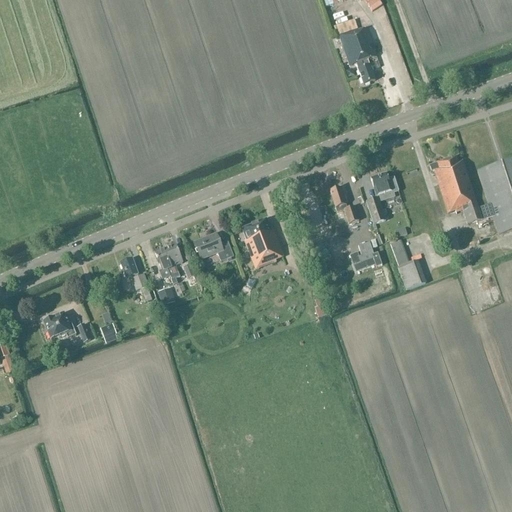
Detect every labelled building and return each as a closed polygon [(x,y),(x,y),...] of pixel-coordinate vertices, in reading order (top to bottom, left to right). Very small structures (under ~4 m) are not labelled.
[(358,30),(339,37),(350,68),(356,65),(358,71),(363,86),(375,82),(370,67),(368,61),(376,58),(366,29),(358,32),(358,30)] [(482,222),(478,209),(462,162),(457,164),(456,158),(437,164),(429,167),(431,173),(434,172),(448,215),(456,213),(456,214),(463,212),(467,226),(482,222)] [(478,209),(482,222),(492,218),(498,236),(511,231),(511,160),(477,172),(488,206),(478,209)] [(388,180),(386,175),(370,180),(375,196),(377,195),(380,204),(395,199),(394,195),(399,194),(394,178),(388,180)] [(330,192),(337,214),(343,212),(342,207),(346,205),(340,189),(330,192)] [(366,203),(373,226),(385,222),(378,199),(366,203)] [(348,226),(359,223),(354,208),(344,212),(348,226)] [(284,258),(273,231),(271,232),(267,221),(242,230),(246,242),(244,243),(255,271),(276,263),(275,261),(284,258)] [(194,245),(201,260),(217,254),(220,263),(233,258),(227,243),(220,246),(216,236),(194,245)] [(425,285),(424,282),(417,263),(409,265),(400,242),(390,246),(399,269),(397,270),(406,293),(425,285)] [(176,247),(164,251),(175,280),(180,278),(175,267),(182,265),(176,247)] [(175,280),(164,251),(155,255),(162,272),(159,273),(162,281),(170,278),(173,286),(177,285),(175,280)] [(120,265),(126,280),(131,278),(136,292),(140,291),(145,304),(152,302),(147,288),(148,288),(144,276),(138,278),(132,261),(120,265)] [(175,302),(171,289),(154,295),(158,308),(175,302)] [(318,310),(315,311),(318,318),(325,315),(319,299),(314,301),(318,310)] [(53,319),(43,323),(51,341),(59,338),(60,339),(66,337),(67,340),(76,337),(71,324),(68,326),(63,315),(53,320),(53,319)] [(91,342),(84,326),(77,329),(84,344),(85,344),(91,342)] [(13,373),(8,357),(9,357),(5,345),(0,346),(0,356),(1,360),(6,375),(13,373)]
